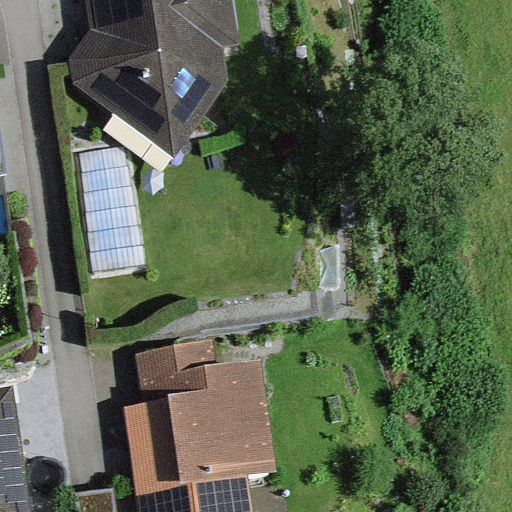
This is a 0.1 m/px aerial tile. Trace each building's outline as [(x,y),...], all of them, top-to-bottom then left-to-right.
[(91,0),(98,44),(68,82),(170,163),(237,71),(226,0),(91,0)] [(0,192),(10,191),(0,94),(0,192)] [(124,411),(138,511),(252,511),(249,486),(269,484),(278,482),(261,370),(218,376),(215,357),(214,348),(135,360),(143,409),(124,411)] [(29,511),(14,395),(0,396),(0,511),(29,511)] [(123,511),(123,500),(85,502),(85,511),(123,511)]
